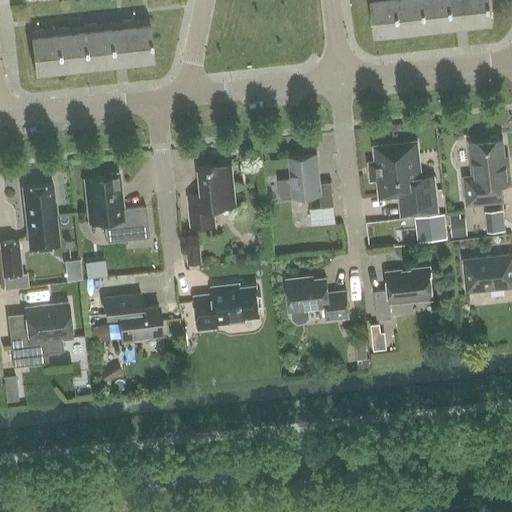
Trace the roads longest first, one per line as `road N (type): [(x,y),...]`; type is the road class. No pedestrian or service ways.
road 1 (secondary): [(511,434),(0,490)]
road 2 (residential): [(0,116),(183,99)]
road 3 (residential): [(336,80),(511,62)]
road 4 (residential): [(183,99),(336,80)]
